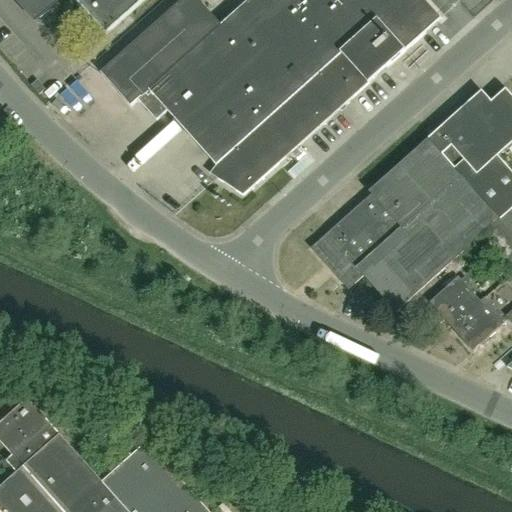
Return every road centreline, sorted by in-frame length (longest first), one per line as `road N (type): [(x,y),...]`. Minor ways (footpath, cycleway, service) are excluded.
road 1 (unclassified): [(230,264),(511,11)]
road 2 (unclassified): [(230,264),(511,401)]
road 3 (unclassified): [(230,264),(95,168),(0,63)]
